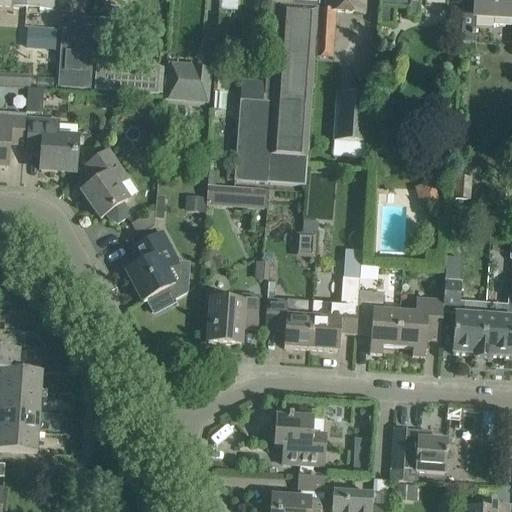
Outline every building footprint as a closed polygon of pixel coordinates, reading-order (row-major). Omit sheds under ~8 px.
[(0,0),(0,6),(0,7),(26,9),(26,0),(0,0)] [(26,0),(26,9),(53,11),(53,0),(26,0)] [(234,183),(275,186),(305,188),(314,59),(318,11),(318,0),(270,0),(271,6),(263,104),(240,102),(234,183)] [(318,11),(314,59),(332,60),(335,13),(364,15),(365,0),(326,0),(325,11),(318,11)] [(379,0),(380,5),(378,27),(393,28),(394,10),(409,11),(409,17),(419,17),(420,0),(379,0)] [(511,0),(474,0),(474,14),(474,19),(475,19),(491,20),(495,20),(511,20),(511,0)] [(99,21),(98,35),(122,37),(123,22),(99,21)] [(48,32),(47,51),(56,52),(57,33),(48,32)] [(91,91),(94,41),(61,39),(58,89),(91,91)] [(97,49),(94,91),(157,95),(159,67),(124,65),(124,66),(114,65),(115,50),(97,49)] [(193,67),(168,65),(166,101),(208,105),(211,71),(193,70),(193,67)] [(27,90),(27,102),(26,113),(41,114),(42,91),(27,90)] [(367,159),(369,136),(371,97),(337,95),(333,157),(367,159)] [(27,118),(25,118),(0,116),(0,169),(7,170),(9,145),(23,146),(23,148),(24,148),(27,118)] [(30,118),(29,126),(27,154),(41,155),(40,172),(74,175),(77,142),(55,140),(57,120),(30,118)] [(127,209),(124,204),(130,201),(119,186),(127,182),(107,153),(100,157),(84,168),(95,185),(81,194),(100,220),(106,216),(109,221),(117,225),(128,218),(127,209)] [(470,201),(471,178),(455,177),(453,199),(470,201)] [(239,189),(237,209),(264,211),(265,191),(239,189)] [(156,197),(154,221),(162,221),(164,198),(156,197)] [(186,198),(185,214),(204,215),(205,199),(186,198)] [(304,221),(304,231),(316,232),(316,222),(304,221)] [(144,263),(125,274),(142,304),(142,305),(145,303),(151,314),(174,302),(187,295),(189,265),(178,265),(162,235),(147,243),(130,252),(130,253),(137,249),(144,263)] [(447,244),(446,258),(454,258),(462,251),(462,245),(447,244)] [(445,268),(444,280),(460,281),(460,277),(461,259),(446,258),(445,268)] [(255,264),(254,282),(268,283),(269,265),(255,264)] [(340,337),(356,338),(359,293),(360,281),(342,280),(340,305),(312,303),(309,352),(338,354),(340,337)] [(443,303),(442,311),(458,312),(460,281),(444,280),(443,303)] [(283,350),(309,352),(312,303),(286,301),(285,304),(279,303),(279,299),(274,298),(276,284),(268,283),(266,302),(266,311),(264,331),(284,333),(283,350)] [(384,295),(359,293),(356,338),(370,339),(369,356),(382,357),(382,349),(397,350),(400,315),(382,314),(384,295)] [(257,331),(258,311),(259,300),(241,299),(241,305),(210,303),(208,345),(240,347),(242,323),(256,324),(255,331),(257,331)] [(511,360),(511,356),(511,299),(507,299),(507,308),(486,306),(482,361),(490,362),(490,359),(511,360)] [(442,313),(443,303),(441,303),(416,301),(415,316),(400,315),(397,350),(412,351),(412,359),(424,360),(425,342),(440,343),(442,313)] [(474,361),(482,361),(486,306),(463,305),(462,317),(455,316),(452,356),(474,358),(474,361)] [(19,352),(2,351),(2,352),(0,352),(0,372),(1,372),(24,374),(25,373),(25,369),(18,368),(19,352)] [(1,372),(0,386),(0,391),(47,394),(47,391),(41,390),(42,374),(25,373),(24,374),(1,372)] [(0,391),(0,411),(39,414),(40,398),(47,398),(47,394),(0,391)] [(360,412),(360,413),(360,414),(360,415),(361,416),(361,417),(362,417),(363,417),(363,418),(364,418),(365,418),(366,418),(367,418),(367,417),(368,417),(369,416),(369,415),(370,415),(370,414),(370,413),(370,412),(370,411),(370,410),(369,410),(369,409),(368,408),(367,408),(366,407),(365,407),(364,407),(363,407),(363,408),(362,408),(361,408),(361,409),(360,410),(360,411),(360,412)] [(39,414),(0,411),(0,431),(44,435),(44,431),(38,430),(39,414)] [(323,469),(325,438),(311,437),(312,420),(276,418),(274,448),(298,450),(297,467),(323,469)] [(44,438),(44,435),(0,431),(0,452),(36,455),(37,438),(44,438)] [(389,483),(415,485),(416,474),(444,476),(447,443),(424,441),(424,435),(419,435),(419,434),(406,433),(406,432),(393,431),(389,483)] [(354,458),(353,474),(367,475),(368,458),(354,458)] [(324,479),(318,479),(298,478),(297,493),(298,493),(297,501),(271,499),(270,511),(321,511),(322,503),(324,479)] [(416,503),(418,489),(397,487),(395,501),(416,503)] [(387,511),(388,508),(372,507),(372,497),(332,494),(331,511),(387,511)]
